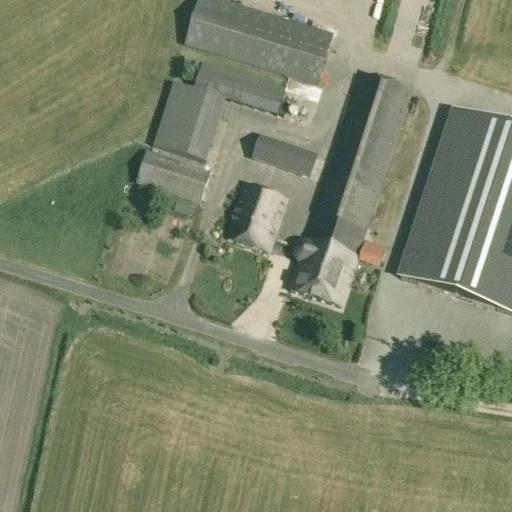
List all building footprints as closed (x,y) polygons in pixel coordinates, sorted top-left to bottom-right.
[(204,0),(202,0),(187,49),(319,89),(334,39),(204,0)] [(278,120),(287,122),(291,109),(283,107),(288,93),(204,67),(196,93),(175,86),(154,150),(208,167),(227,105),(278,120)] [(341,311),(412,95),(363,79),(309,245),(296,252),(301,265),(291,295),(341,311)] [(511,131),(453,112),(397,281),(511,319),(511,131)] [(318,160),(265,142),(258,164),(311,181),(318,160)] [(201,208),(211,176),(148,156),(138,187),(201,208)] [(269,257),(287,203),(244,188),(227,243),(269,257)]
